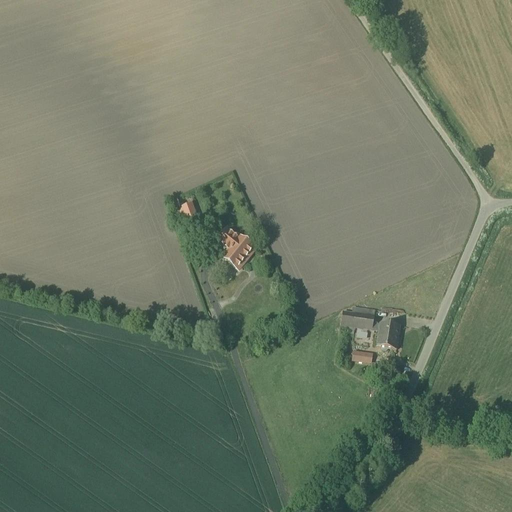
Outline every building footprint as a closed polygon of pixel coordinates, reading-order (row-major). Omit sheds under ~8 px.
[(195,207),(178,213),(186,236),(202,230),(195,207)] [(228,253),(222,260),(240,274),(258,251),(241,238),(239,239),(232,234),(221,247),(228,253)] [(339,318),(337,331),(367,335),(369,321),(339,318)] [(372,325),(369,353),(389,355),(391,327),(372,325)] [(369,359),(348,356),(347,366),(368,368),(369,359)]
